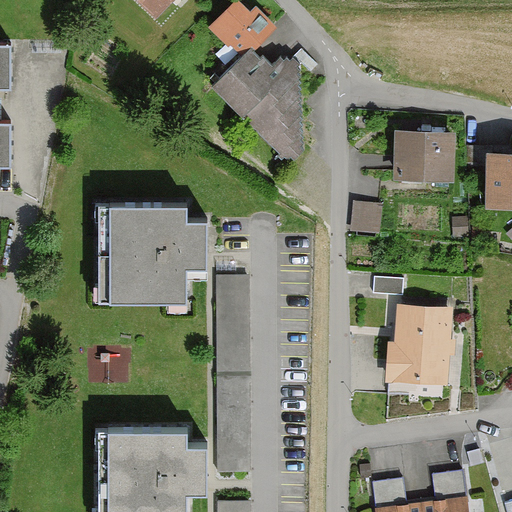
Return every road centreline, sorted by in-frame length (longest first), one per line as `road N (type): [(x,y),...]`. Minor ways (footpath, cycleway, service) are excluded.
road 1 (residential): [(344,82),(337,99),(341,437)]
road 2 (residential): [(52,76),(0,356)]
road 3 (residential): [(341,437),(511,412)]
road 4 (residential): [(344,82),(511,115)]
